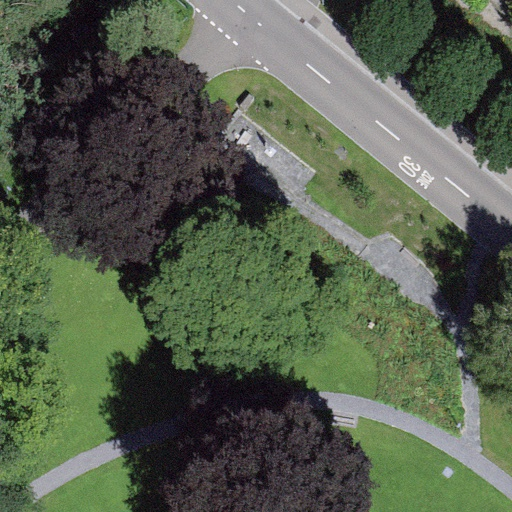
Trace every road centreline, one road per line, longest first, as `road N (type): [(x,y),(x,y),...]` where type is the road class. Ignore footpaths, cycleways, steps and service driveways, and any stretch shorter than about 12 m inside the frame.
road 1 (residential): [(248,13),(0,258)]
road 2 (residential): [(248,13),(511,230)]
